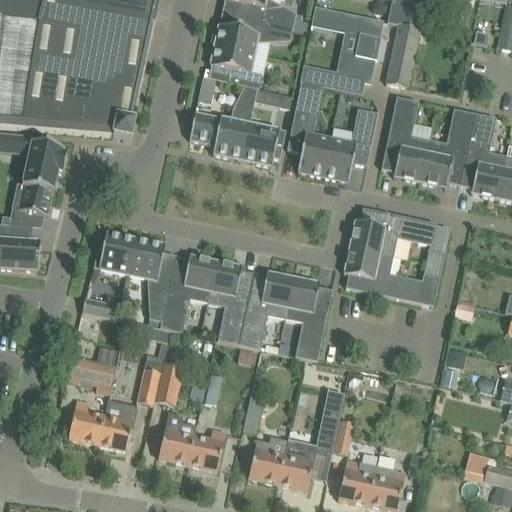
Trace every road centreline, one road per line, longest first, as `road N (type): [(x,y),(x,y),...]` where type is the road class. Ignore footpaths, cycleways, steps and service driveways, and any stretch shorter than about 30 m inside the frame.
road 1 (residential): [(6,486),(89,169),(148,181)]
road 2 (residential): [(148,181),(139,221),(331,263),(344,197)]
road 3 (residential): [(148,181),(185,0)]
road 4 (residential): [(511,234),(344,197)]
